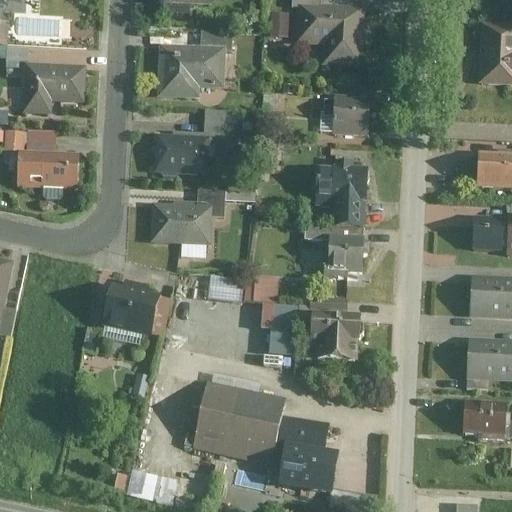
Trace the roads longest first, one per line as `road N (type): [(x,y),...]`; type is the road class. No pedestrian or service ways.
road 1 (tertiary): [(399,511),(415,0)]
road 2 (residential): [(0,227),(76,240),(107,217),(122,0)]
